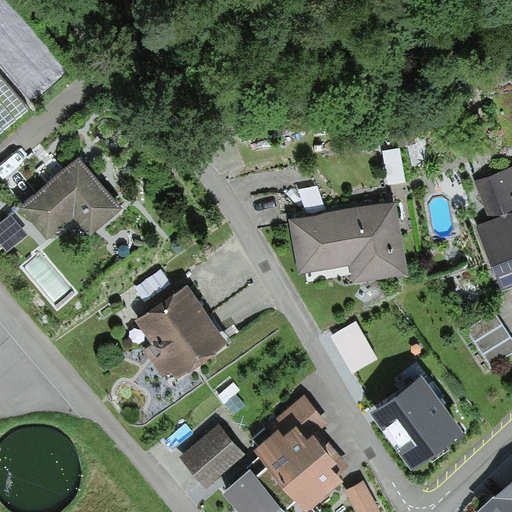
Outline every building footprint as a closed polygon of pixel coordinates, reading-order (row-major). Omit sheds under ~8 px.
[(0,78),(0,132),(27,110),(0,78)] [(511,145),(511,93),(491,101),(509,147),(511,145)] [(123,209),(80,157),(21,208),(47,240),(74,219),(89,236),(123,209)] [(511,167),(475,182),(490,221),(474,228),(499,290),(511,285),(511,167)] [(395,203),(290,220),(298,273),(351,264),(354,285),(407,276),(395,203)] [(28,235),(11,215),(0,224),(0,243),(7,252),(28,235)] [(176,379),(228,344),(188,286),(135,320),(152,345),(144,350),(163,378),(171,372),(176,379)] [(511,337),(494,310),(464,329),(490,369),(511,354),(511,337)] [(464,438),(422,376),(370,414),(412,471),(464,438)] [(249,470),(223,494),(237,511),(284,511),(295,502),(306,511),(307,511),(343,482),(338,476),(349,466),(319,431),(329,424),(304,395),(252,439),(259,446),(254,451),(259,457),(247,468),(249,470)] [(243,454),(218,426),(182,458),(206,486),(243,454)] [(511,511),(511,479),(477,511),(511,511)] [(363,480),(345,491),(356,511),(378,511),(380,511),(363,480)]
